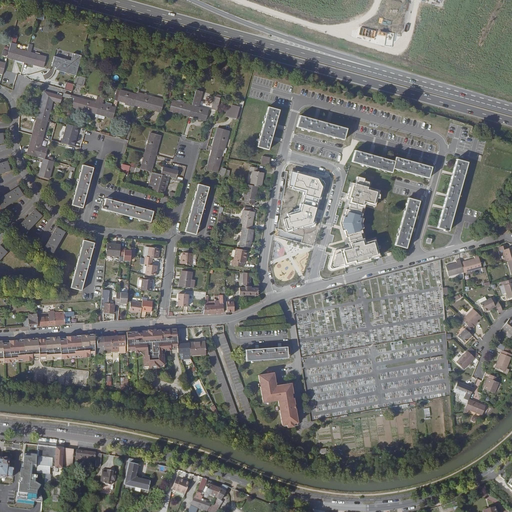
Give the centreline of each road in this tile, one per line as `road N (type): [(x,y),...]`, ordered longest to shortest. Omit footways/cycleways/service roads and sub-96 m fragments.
road 1 (trunk): [(71,0),(511,121)]
road 2 (trunk): [(475,101),(110,0)]
road 3 (residential): [(413,259),(443,150),(439,139),(298,98),(282,154)]
road 4 (tertiary): [(0,428),(180,458),(318,504)]
road 5 (trunk): [(475,101),(193,0)]
road 6 (tertiary): [(318,504),(382,507),(429,498),(511,448)]
road 7 (residential): [(282,154),(332,167),(339,178),(314,287)]
road 8 (residential): [(0,89),(11,99),(16,149),(32,188),(54,214),(83,230)]
road 9 (residential): [(0,337),(161,323)]
road 10 (residential): [(282,154),(263,268),(272,301)]
